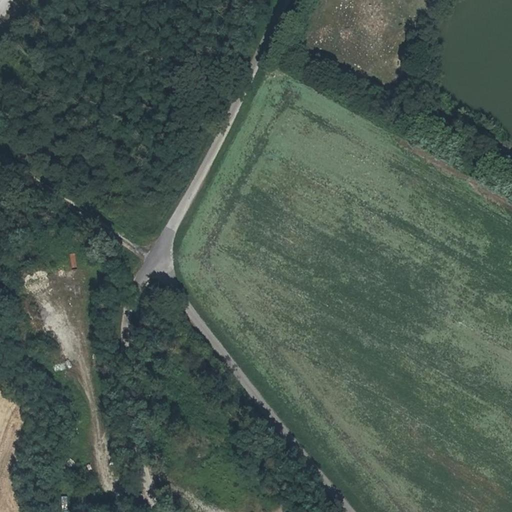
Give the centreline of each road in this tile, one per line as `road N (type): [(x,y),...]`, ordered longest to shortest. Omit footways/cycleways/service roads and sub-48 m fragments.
road 1 (unclassified): [(156,265),(357,511)]
road 2 (residential): [(283,0),(156,265)]
road 3 (track): [(166,511),(151,484),(126,381),(132,292),(156,265)]
road 4 (track): [(0,157),(156,265)]
